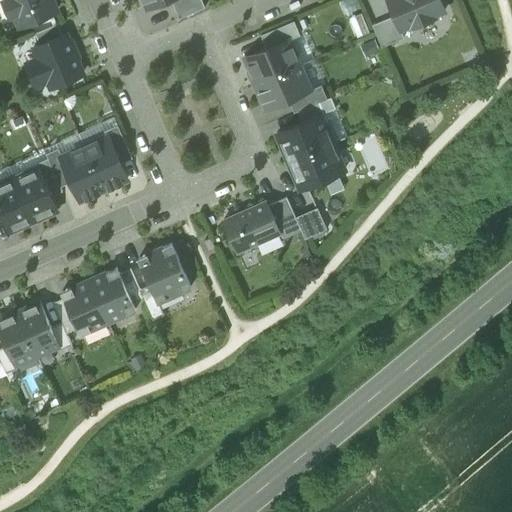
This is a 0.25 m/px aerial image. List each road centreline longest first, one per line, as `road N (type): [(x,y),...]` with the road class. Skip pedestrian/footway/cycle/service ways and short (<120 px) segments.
road 1 (primary): [(234,511),(511,282)]
road 2 (residential): [(178,203),(265,169),(203,27)]
road 3 (residential): [(0,276),(178,203)]
road 4 (residential): [(124,60),(178,203)]
